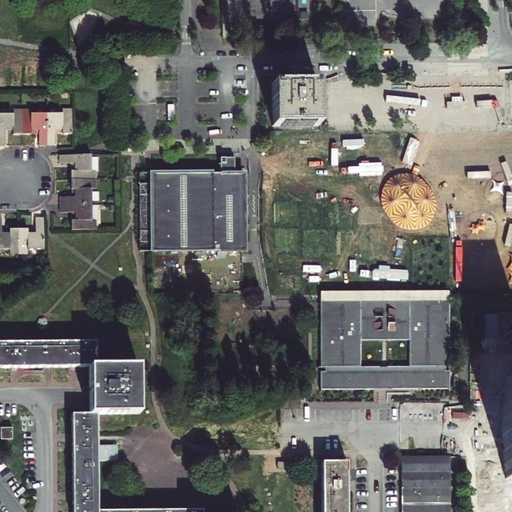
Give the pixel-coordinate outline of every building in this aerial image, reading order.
[(448,142),(497,141),(496,81),(447,82),(448,142)] [(273,86),(273,130),(318,129),(318,86),(273,86)] [(24,136),(24,111),(15,111),(15,115),(0,115),(0,146),(6,147),(6,131),(15,131),(15,136),(24,136)] [(48,147),(48,115),(31,115),(31,111),(24,111),(24,136),(31,136),(31,131),(39,131),(39,136),(39,146),(48,147)] [(72,136),(72,111),(64,111),(64,115),(48,115),(48,147),(55,147),(55,136),(55,131),(64,131),(64,136),(72,136)] [(72,172),(72,181),(98,181),(98,172),(93,172),(92,155),(61,156),(61,163),(72,163),(77,163),(77,172),(72,172)] [(151,253),(241,252),(241,176),(232,176),(232,159),(218,159),(218,176),(152,177),(152,186),(139,186),(139,244),(151,244),(151,253)] [(98,188),(98,181),(72,181),(72,188),(77,188),(77,197),(62,197),(62,206),(94,205),(93,188),(98,188)] [(94,205),(62,206),(62,214),(78,214),(78,222),(73,222),(73,230),(98,230),(98,222),(94,222),(94,205)] [(20,229),(12,229),(12,234),(3,234),(3,229),(3,219),(0,218),(0,250),(12,250),(12,254),(19,254),(20,229)] [(44,250),(44,219),(36,219),(36,234),(27,234),(27,229),(20,229),(19,254),(27,254),(27,250),(44,250)] [(449,390),(448,303),(319,303),(319,391),(449,390)] [(497,341),(497,316),(485,316),(484,341),(497,341)] [(97,342),(0,343),(0,368),(90,367),(97,367),(97,342)] [(102,511),(105,509),(98,509),(98,413),(130,413),(139,413),(139,366),(97,367),(90,367),(90,382),(90,386),(85,386),(85,395),(91,394),(91,413),(74,414),(74,433),(68,433),(68,440),(74,440),(74,492),(69,492),(70,500),(75,499),(74,511),(102,511)] [(511,511),(511,381),(500,382),(504,465),(482,466),(483,487),(494,486),(494,482),(510,481),(511,511)] [(12,441),(11,430),(0,430),(0,442),(12,441)] [(401,457),(401,511),(449,511),(448,457),(401,457)] [(346,511),(346,463),(321,464),(321,511),(346,511)]
